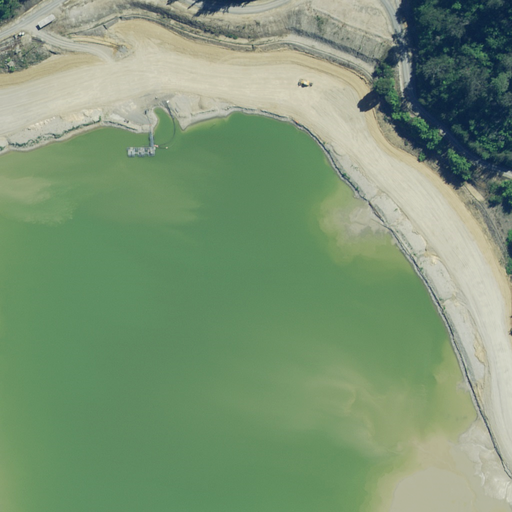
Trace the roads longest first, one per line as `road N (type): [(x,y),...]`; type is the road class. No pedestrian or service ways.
road 1 (track): [(0,128),(145,83),(226,84),(281,96),(333,129),(442,280),(511,449)]
road 2 (track): [(383,0),(419,110),(469,160),(511,173)]
